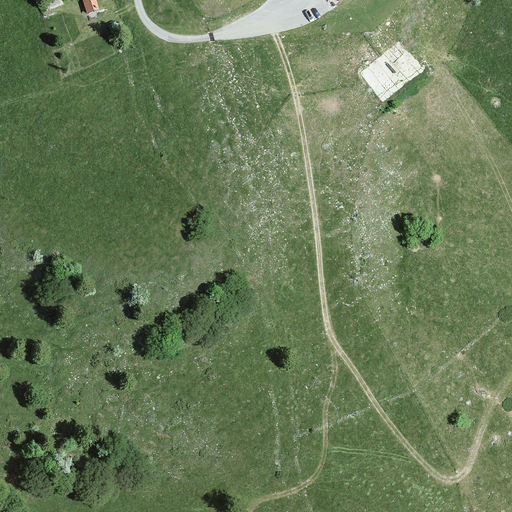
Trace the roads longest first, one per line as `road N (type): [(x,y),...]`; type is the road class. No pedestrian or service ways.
road 1 (track): [(248,511),(257,497),(309,481),(322,466),(334,369),(296,93),(278,32)]
road 2 (track): [(328,331),(382,415),(426,466),(450,478),(464,477),(511,386)]
road 3 (track): [(249,29),(175,36),(158,30),(137,0)]
